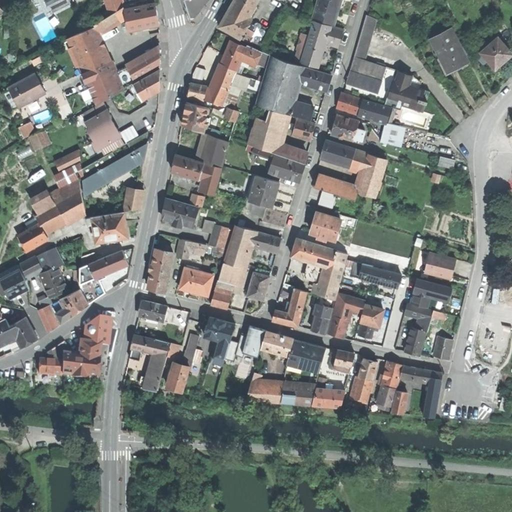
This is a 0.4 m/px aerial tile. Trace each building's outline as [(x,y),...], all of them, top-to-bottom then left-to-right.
[(32,0),(33,1),(36,0),(46,0),(49,6),(53,14),(72,4),(69,0),(32,0)] [(106,0),(111,13),(124,5),(122,0),(106,0)] [(183,0),(189,16),(195,16),(204,6),(209,0),(183,0)] [(235,0),(232,7),(250,17),(256,6),(259,0),(235,0)] [(319,0),(314,19),(336,25),(338,17),(340,10),(339,10),(340,4),(342,4),(342,0),(319,0)] [(129,8),(126,9),(127,15),(130,29),(160,23),(158,13),(156,3),(129,8)] [(112,24),(127,15),(126,9),(129,8),(127,4),(124,5),(111,13),(107,16),(112,24)] [(260,7),(256,6),(250,17),(253,19),(260,7)] [(220,27),(242,39),(245,34),(253,19),(250,17),(232,7),(220,27)] [(99,32),(112,24),(107,16),(95,23),(96,25),(99,32)] [(368,16),(356,57),(366,60),(378,20),(368,16)] [(330,25),(315,20),(311,35),(303,62),(318,66),(325,42),(330,25)] [(68,37),(76,55),(103,43),(99,32),(96,25),(68,37)] [(345,29),(330,25),(325,42),(340,47),(342,38),(345,29)] [(453,29),(433,38),(449,71),(459,66),(469,61),(453,29)] [(298,61),(303,62),(311,35),(303,33),(298,49),(301,50),(298,61)] [(252,38),(245,34),(242,39),(250,42),(252,38)] [(492,62),(496,68),(505,61),(511,55),(511,53),(500,38),(483,52),(484,53),(492,62)] [(233,41),(223,63),(238,70),(243,60),(248,47),(233,41)] [(76,55),(83,72),(111,60),(103,43),(76,55)] [(249,44),(248,47),(243,60),(258,64),(258,63),(264,51),(249,44)] [(127,66),(135,80),(160,66),(160,49),(127,66)] [(271,54),(264,51),(258,63),(268,66),(271,54)] [(488,65),(492,62),(484,53),(480,56),(488,65)] [(289,113),(293,114),(296,103),(302,82),(306,67),(307,66),(286,60),(271,54),(268,66),(265,76),(263,82),(261,90),(257,104),(272,108),(289,113)] [(366,60),(356,57),(351,71),(348,84),(380,94),(388,67),(366,60)] [(83,72),(88,82),(115,70),(111,60),(83,72)] [(219,73),(212,88),(227,95),(229,91),(231,87),(238,70),(223,63),(219,73)] [(192,80),(203,82),(208,69),(198,64),(194,71),(192,80)] [(135,82),(135,80),(127,66),(116,71),(123,89),(135,82)] [(333,74),(306,67),(302,82),(328,90),(330,83),(333,74)] [(398,70),(388,67),(380,94),(378,100),(387,102),(389,97),(394,80),(397,81),(398,78),(395,77),(398,70)] [(160,68),(135,85),(142,99),(160,90),(160,80),(160,68)] [(103,101),(123,89),(116,71),(115,70),(88,82),(97,104),(103,101)] [(400,71),(398,78),(397,81),(394,80),(389,97),(403,101),(402,105),(424,111),(426,104),(428,104),(429,101),(427,101),(428,97),(430,91),(410,85),(413,75),(400,71)] [(10,86),(20,106),(46,91),(41,81),(36,72),(10,86)] [(248,86),(261,90),(263,82),(259,81),(250,78),(248,86)] [(189,96),(206,99),(208,88),(209,86),(192,82),(191,90),(189,96)] [(212,88),(208,88),(206,99),(224,105),(227,95),(212,88)] [(365,99),(343,92),(341,99),(338,107),(360,113),(365,99)] [(370,100),(365,99),(360,113),(365,115),(370,100)] [(393,108),(370,100),(365,115),(365,116),(388,123),(393,108)] [(83,112),(87,119),(108,108),(103,101),(97,104),(83,112)] [(183,124),(206,132),(207,123),(210,123),(211,117),(209,116),(211,108),(188,101),(186,113),(183,124)] [(159,103),(136,115),(144,133),(149,131),(156,127),(159,103)] [(299,115),(312,119),(313,114),(315,109),(296,103),(293,114),(299,116),(299,115)] [(227,117),(237,121),(240,111),(231,107),(227,117)] [(123,136),(108,108),(87,119),(84,120),(95,140),(92,142),(97,150),(101,148),(105,155),(113,151),(125,144),(121,137),(123,136)] [(251,143),(277,152),(278,150),(279,150),(280,143),(289,113),(272,108),(268,119),(259,116),(251,143)] [(360,121),(339,114),(336,124),(333,133),(355,140),(356,137),(358,127),(360,121)] [(317,123),(299,118),(294,133),(313,139),(315,131),(317,123)] [(20,127),(24,136),(36,131),(32,122),(20,127)] [(407,128),(389,123),(385,136),(403,142),(405,135),(407,128)] [(134,125),(121,131),(126,142),(139,135),(134,125)] [(367,130),(358,127),(356,137),(364,140),(367,130)] [(214,129),(212,134),(220,137),(222,132),(214,129)] [(31,136),(37,149),(49,144),(44,131),(31,136)] [(132,151),(146,142),(147,138),(149,131),(144,133),(127,143),(132,151)] [(209,133),(202,161),(205,162),(210,163),(223,167),(230,141),(220,137),(212,134),(209,133)] [(401,146),(403,142),(385,136),(383,141),(401,146)] [(357,149),(328,140),(325,149),(323,157),(352,166),(357,149)] [(85,195),(144,160),(149,141),(146,142),(132,151),(118,159),(84,178),(84,188),(85,195)] [(277,152),(307,162),(309,154),(280,143),(279,150),(278,150),(277,152)] [(254,152),(276,158),(277,154),(277,153),(256,146),(254,152)] [(55,161),(60,172),(81,160),(80,149),(55,161)] [(371,153),(357,149),(352,166),(365,171),(371,153)] [(82,168),(84,178),(118,159),(113,151),(105,155),(82,168)] [(388,159),(371,153),(365,171),(360,187),(359,192),(376,197),(388,159)] [(174,171),(201,179),(205,162),(202,161),(177,154),(175,163),(174,171)] [(271,172),(301,181),(304,172),(306,163),(277,154),(276,158),(271,172)] [(442,156),(440,164),(455,167),(456,159),(442,156)] [(58,173),(65,186),(79,178),(81,190),(84,188),(84,178),(82,168),(81,160),(60,172),(58,173)] [(201,179),(205,180),(210,163),(205,162),(201,179)] [(203,190),(215,194),(223,167),(210,163),(205,180),(203,190)] [(280,181),(258,175),(251,200),(272,207),(276,194),(280,181)] [(357,199),(359,192),(360,187),(321,175),(317,186),(357,199)] [(36,202),(42,212),(57,204),(81,190),(79,178),(65,186),(36,202)] [(229,194),(239,197),(242,187),(232,184),(229,194)] [(125,210),(130,210),(134,188),(128,187),(123,211),(125,210)] [(134,188),(130,210),(142,208),(145,190),(134,188)] [(81,190),(57,204),(67,221),(83,212),(87,210),(85,204),(81,190)] [(338,194),(324,190),(322,197),(320,204),(334,208),(338,194)] [(192,203),(202,205),(205,195),(195,193),(192,203)] [(164,217),(195,226),(200,207),(168,198),(166,207),(164,217)] [(37,215),(41,222),(47,232),(67,221),(57,204),(42,212),(37,215)] [(123,211),(87,216),(88,224),(93,223),(96,241),(129,236),(127,224),(125,210),(123,211)] [(343,219),(320,212),(317,221),(313,232),(321,235),(328,237),(337,240),(341,227),(343,219)] [(345,214),(343,219),(341,227),(348,230),(349,226),(356,228),(359,219),(345,214)] [(206,221),(204,230),(211,232),(208,244),(226,248),(230,226),(206,221)] [(19,234),(27,249),(49,237),(47,232),(41,222),(19,234)] [(237,224),(226,262),(245,267),(252,244),(259,231),(259,230),(237,224)] [(282,237),(259,231),(252,244),(279,251),(280,244),(282,237)] [(179,256),(189,258),(190,251),(192,240),(183,238),(179,256)] [(293,256),(325,265),(330,247),(299,238),(296,246),(293,256)] [(208,243),(192,240),(190,251),(205,254),(208,243)] [(56,247),(46,251),(54,267),(58,265),(64,263),(56,247)] [(317,293),(336,298),(344,271),(348,258),(350,252),(330,247),(325,265),(317,293)] [(150,287),(167,291),(175,252),(158,248),(154,266),(150,287)] [(90,263),(95,277),(99,276),(106,273),(129,263),(124,249),(98,260),(90,263)] [(37,255),(45,271),(54,267),(46,251),(37,255)] [(82,267),(90,263),(98,260),(95,252),(82,257),(82,267)] [(425,271),(451,278),(453,272),(454,268),(451,267),(454,258),(431,252),(425,271)] [(39,270),(41,273),(45,271),(37,255),(22,263),(26,272),(28,276),(39,270)] [(365,262),(348,258),(344,271),(361,276),(365,262)] [(226,262),(220,282),(234,285),(240,286),(245,267),(226,262)] [(374,265),(365,262),(361,276),(399,287),(401,282),(403,274),(374,266),(374,265)] [(81,283),(92,279),(95,277),(90,263),(82,267),(82,269),(81,278),(81,283)] [(27,279),(24,273),(19,264),(0,273),(0,290),(2,291),(4,294),(7,292),(10,298),(20,293),(30,288),(27,279)] [(196,291),(210,295),(215,274),(199,270),(200,267),(189,264),(188,267),(187,267),(182,288),(196,291)] [(46,285),(50,295),(51,296),(69,288),(58,265),(54,267),(45,271),(41,273),(46,285)] [(259,267),(257,272),(271,276),(273,271),(259,267)] [(249,295),(265,299),(268,288),(271,276),(257,272),(255,272),(249,295)] [(285,282),(313,290),(316,282),(311,280),(311,281),(296,276),(297,275),(288,273),(285,282)] [(106,292),(99,276),(95,277),(92,279),(99,297),(106,292)] [(424,294),(444,299),(447,286),(419,278),(417,285),(415,291),(416,292),(424,294)] [(90,303),(99,297),(92,279),(81,283),(81,287),(90,303)] [(219,282),(216,290),(232,294),(234,285),(220,282),(219,282)] [(81,309),(90,303),(81,287),(61,298),(72,316),(81,309)] [(309,291),(297,288),(290,312),(302,315),(309,291)] [(213,303),(229,307),(232,294),(216,290),(213,303)] [(353,309),(363,312),(365,304),(366,299),(340,292),(337,305),(353,309)] [(421,304),(424,294),(416,292),(414,302),(421,304)] [(40,300),(43,307),(49,304),(51,303),(53,302),(51,296),(50,295),(40,300)] [(316,309),(319,310),(332,314),(336,300),(320,295),(316,309)] [(63,321),(72,316),(61,298),(53,302),(51,303),(63,321)] [(169,307),(169,306),(144,300),(143,307),(141,314),(149,316),(155,317),(166,320),(169,307)] [(422,318),(432,320),(435,310),(409,302),(406,313),(422,318)] [(59,325),(49,304),(43,307),(39,309),(49,330),(59,325)] [(361,319),(364,320),(365,315),(378,318),(375,328),(379,329),(384,309),(365,304),(363,312),(361,319)] [(350,319),(353,309),(337,305),(334,315),(350,319)] [(176,309),(169,307),(166,320),(173,321),(176,309)] [(300,325),(302,315),(290,312),(277,309),(274,319),(288,322),(300,325)] [(436,310),(435,310),(432,320),(431,323),(444,327),(448,312),(436,309),(436,310)] [(321,331),(327,333),(332,314),(319,310),(318,313),(313,329),(321,331)] [(7,317),(11,324),(22,318),(18,311),(7,317)] [(16,335),(22,347),(31,342),(39,338),(28,315),(22,318),(11,324),(16,335)] [(345,337),(350,319),(334,315),(330,333),(337,335),(345,337)] [(367,336),(372,337),(375,328),(378,318),(365,315),(364,320),(360,334),(367,336)] [(86,326),(84,340),(102,343),(110,344),(112,317),(100,316),(86,326)] [(212,316),(207,335),(222,339),(232,342),(237,323),(223,319),(212,316)] [(0,329),(11,324),(7,317),(4,318),(0,320),(0,329)] [(429,331),(431,323),(432,320),(422,318),(419,328),(427,330),(429,331)] [(0,343),(16,335),(11,324),(0,329),(0,343)] [(139,324),(137,332),(157,336),(157,328),(139,324)] [(242,356),(258,361),(267,329),(259,327),(251,325),(242,356)] [(413,352),(421,354),(427,330),(419,328),(413,327),(407,350),(413,352)] [(268,330),(263,347),(291,355),(295,339),(296,338),(281,334),(268,330)] [(195,331),(190,350),(197,352),(198,348),(202,333),(195,331)] [(443,357),(450,358),(455,335),(441,331),(435,355),(443,357)] [(144,350),(156,353),(159,339),(137,333),(135,340),(133,347),(144,350)] [(146,387),(159,389),(169,355),(170,350),(169,350),(172,341),(159,338),(159,339),(156,353),(149,376),(147,385),(146,387)] [(226,363),(232,342),(222,339),(216,360),(226,363)] [(311,344),(295,339),(291,355),(289,362),(321,371),(322,368),(327,348),(311,344)] [(64,353),(64,360),(64,373),(74,374),(73,375),(89,377),(89,376),(99,377),(101,357),(100,357),(102,343),(84,340),(82,340),(80,354),(73,353),(64,353)] [(58,345),(64,353),(73,353),(64,341),(58,345)] [(173,342),(170,350),(169,355),(174,357),(176,352),(178,352),(180,344),(173,342)] [(52,349),(59,360),(64,360),(64,353),(58,345),(52,349)] [(141,359),(144,350),(133,347),(131,356),(141,359)] [(198,348),(197,352),(195,360),(201,362),(204,349),(198,348)] [(49,351),(55,360),(59,360),(52,349),(49,351)] [(336,363),(352,366),(356,352),(348,351),(339,349),(336,363)] [(187,354),(184,364),(192,366),(193,366),(195,360),(197,352),(190,350),(187,354)] [(360,375),(374,379),(379,361),(371,359),(365,357),(360,375)] [(41,359),(40,373),(64,373),(64,360),(59,360),(55,360),(49,359),(41,359)] [(386,376),(384,384),(398,388),(404,364),(397,362),(390,360),(385,376),(386,376)] [(170,386),(185,390),(192,366),(184,364),(180,363),(176,362),(170,386)] [(351,372),(352,366),(336,363),(335,367),(351,372)] [(430,382),(442,384),(444,372),(425,368),(406,364),(403,376),(430,382)] [(347,384),(351,372),(335,367),(331,382),(347,384)] [(256,371),(252,383),(260,383),(263,373),(256,371)] [(141,383),(147,385),(149,376),(143,375),(141,383)] [(368,401),(374,379),(360,375),(354,397),(368,401)] [(437,416),(442,384),(430,382),(428,397),(425,414),(437,416)] [(248,399),(281,401),(285,386),(260,383),(252,383),(248,399)] [(398,388),(384,384),(379,402),(393,405),(398,388)] [(316,388),(285,386),(281,401),(312,404),(316,388)] [(342,406),(347,389),(329,388),(326,387),(319,387),(314,404),(342,406)] [(393,411),(404,412),(406,402),(408,392),(399,390),(393,411)] [(501,409),(507,410),(510,397),(504,396),(501,409)]
